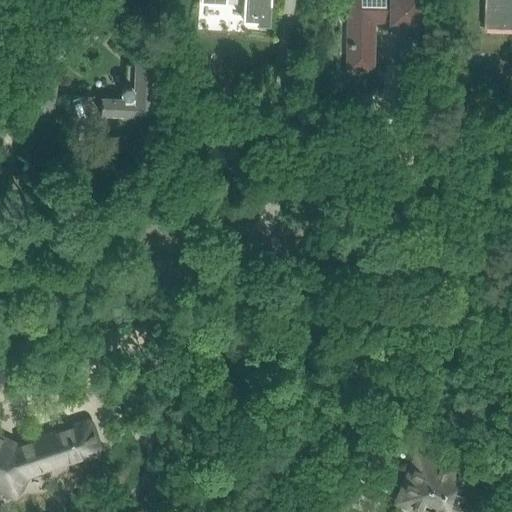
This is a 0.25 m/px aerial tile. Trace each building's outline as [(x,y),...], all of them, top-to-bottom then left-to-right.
[(198,0),(198,1),(225,2),(224,0),(241,0),(241,19),(269,20),(269,0),(198,0)] [(345,0),(345,71),(374,71),(375,23),(418,23),(418,0),(345,0)] [(511,0),(484,0),(484,16),(483,27),(511,28),(511,0)] [(67,48),(62,45),(58,46),(53,53),(53,56),(60,60),(63,60),(68,52),(67,48)] [(156,64),(135,63),(127,63),(126,86),(121,86),(121,98),(101,97),(100,115),(133,117),(134,113),(153,114),(156,64)] [(26,105),(54,108),(57,79),(30,76),(29,88),(21,87),(19,101),(27,101),(26,105)] [(19,170),(0,167),(0,187),(16,189),(19,170)] [(46,467),(62,462),(71,459),(71,460),(96,452),(97,448),(93,436),(96,435),(93,428),(91,429),(89,425),(84,423),(61,430),(20,444),(14,446),(0,439),(0,481),(16,490),(27,468),(34,471),(46,467)] [(289,453),(301,459),(312,432),(300,427),(289,453)] [(370,454),(362,473),(377,479),(385,461),(370,454)] [(417,457),(398,501),(423,511),(459,511),(473,480),(417,457)] [(169,470),(157,465),(152,476),(149,474),(144,485),(159,492),(169,470)]
